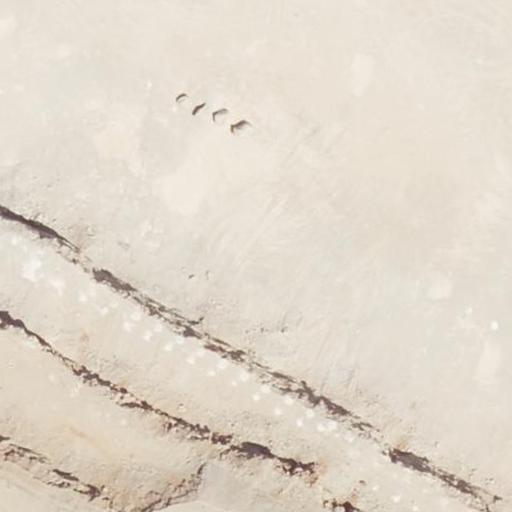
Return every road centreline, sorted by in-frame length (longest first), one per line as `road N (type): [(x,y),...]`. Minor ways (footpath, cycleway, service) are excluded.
road 1 (track): [(0,49),(96,124),(163,233),(203,264),(284,296),(409,324),(468,349),(511,380)]
road 2 (track): [(0,366),(137,434)]
